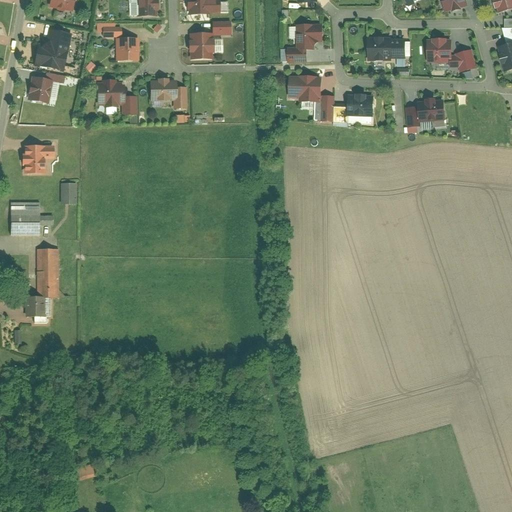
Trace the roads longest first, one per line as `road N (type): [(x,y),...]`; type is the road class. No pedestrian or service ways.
road 1 (residential): [(388,18),(336,19),(343,80),(484,87),(489,76),(474,28),(399,27)]
road 2 (residential): [(22,0),(0,130)]
